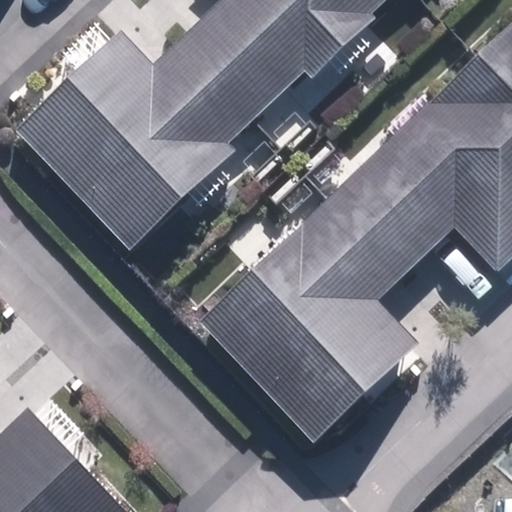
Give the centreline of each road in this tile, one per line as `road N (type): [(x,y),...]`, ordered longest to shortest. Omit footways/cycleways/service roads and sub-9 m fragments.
road 1 (residential): [(265,511),(0,229)]
road 2 (residential): [(511,349),(340,511)]
